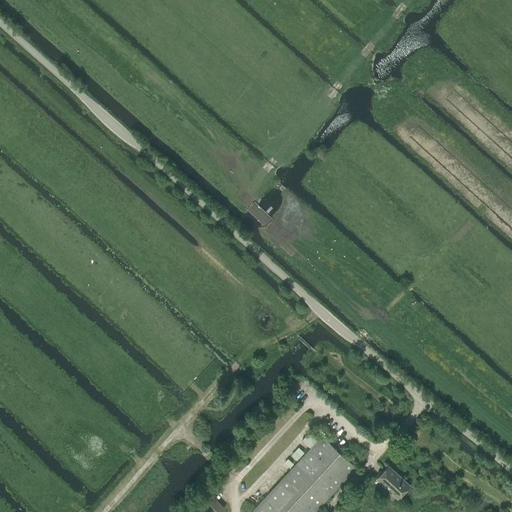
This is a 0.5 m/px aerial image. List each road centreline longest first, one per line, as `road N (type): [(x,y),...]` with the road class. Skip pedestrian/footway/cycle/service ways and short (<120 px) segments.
road 1 (tertiary): [(511,472),(348,338),(0,24)]
road 2 (track): [(103,511),(180,429),(237,481)]
road 3 (track): [(180,429),(251,351),(318,310)]
road 4 (track): [(442,252),(355,340)]
